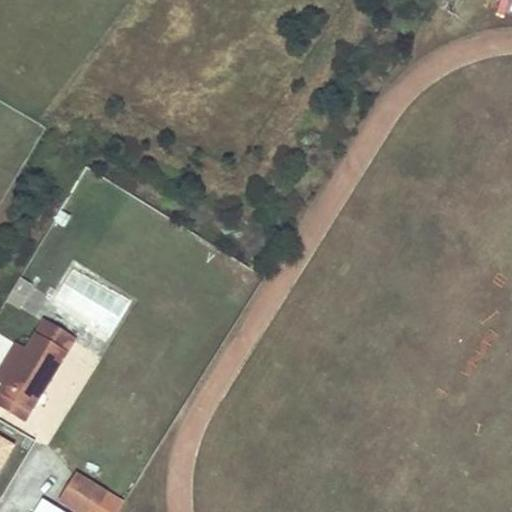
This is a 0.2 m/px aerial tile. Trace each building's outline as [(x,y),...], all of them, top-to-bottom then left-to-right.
[(18,277),(5,299),(18,306),(31,285),(18,277)] [(17,403),(30,410),(72,340),(43,322),(26,350),(5,385),(0,392),(0,404),(11,411),(17,403)] [(0,381),(5,385),(26,350),(16,344),(0,368),(0,381)] [(25,419),(30,410),(17,403),(11,411),(25,419)] [(0,464),(10,447),(0,441),(0,464)] [(111,511),(117,503),(76,477),(61,503),(76,511),(111,511)] [(61,511),(40,500),(34,511),(61,511)]
